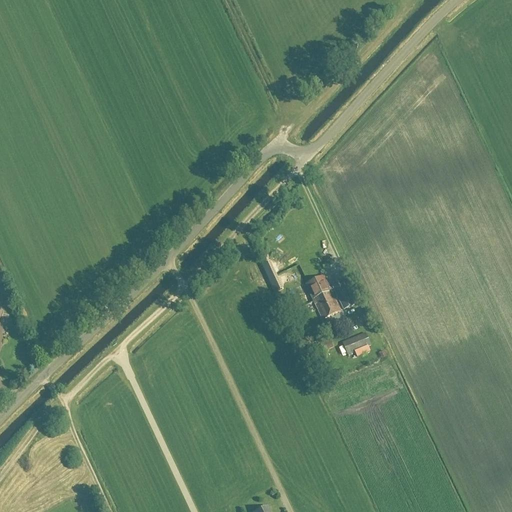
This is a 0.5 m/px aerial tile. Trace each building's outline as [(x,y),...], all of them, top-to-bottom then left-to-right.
[(323,277),(307,285),(312,296),(311,296),(323,320),(341,311),(330,290),(329,290),(323,277)] [(354,305),(341,280),(331,284),(344,310),(354,305)] [(356,358),(370,352),(368,347),(370,346),(365,334),(342,343),(347,357),(354,354),(356,358)] [(301,335),(295,340),(299,345),(305,340),(301,335)] [(334,348),(329,338),(316,343),(321,354),(334,348)] [(320,357),(316,345),(310,347),(315,359),(320,357)]
